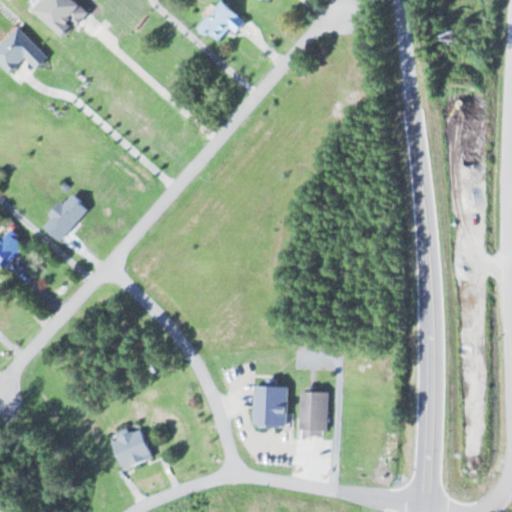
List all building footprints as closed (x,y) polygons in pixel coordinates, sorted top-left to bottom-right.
[(30,58),(41,70),(53,59),(22,26),(0,47),(0,60),(13,74),(30,58)] [(45,224),(63,241),(94,210),(76,193),(45,224)] [(0,257),(9,267),(30,246),(15,230),(0,244),(0,257)] [(293,386),(257,386),(257,427),(293,427),(293,386)] [(331,435),(331,392),(303,392),(303,435),(331,435)] [(158,457),(147,429),(116,441),(127,469),(158,457)]
